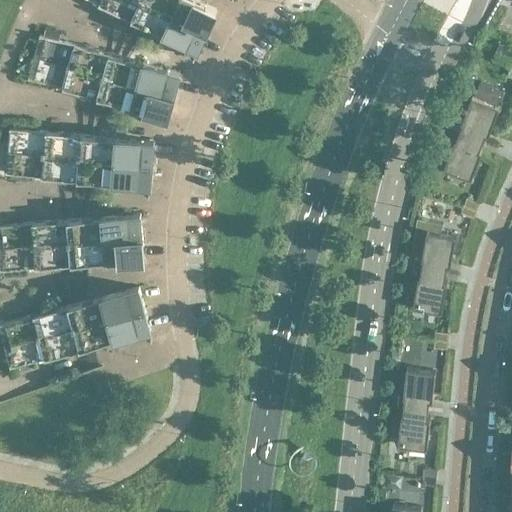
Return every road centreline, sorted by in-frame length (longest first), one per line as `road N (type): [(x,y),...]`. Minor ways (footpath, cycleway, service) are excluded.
road 1 (residential): [(0,473),(58,483),(105,479),(145,458),(178,420),(189,383),(177,288),(184,166),(222,69),(270,0)]
road 2 (secondary): [(389,30),(314,217),(281,338),(255,511)]
road 3 (secondary): [(351,511),(380,264),(442,65)]
road 4 (residential): [(511,250),(484,361),(472,511)]
